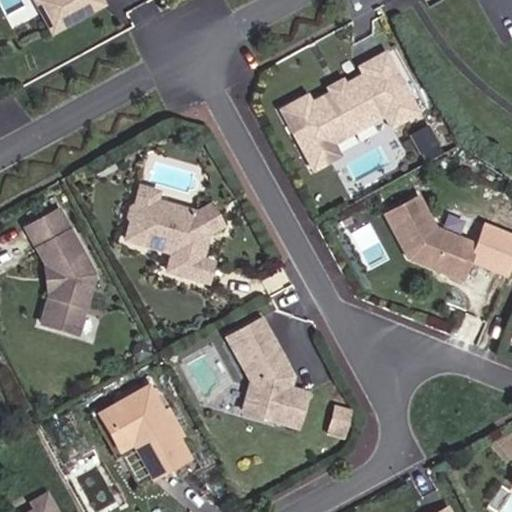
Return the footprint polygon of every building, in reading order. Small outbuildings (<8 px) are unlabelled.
[(61,2),(60,0),(31,0),(32,0),(39,14),(61,2)] [(60,0),(61,2),(39,14),(50,34),(77,20),(73,13),(76,0),(60,0)] [(103,6),(99,0),(76,0),(73,13),(77,20),(103,6)] [(329,144),(384,113),(390,125),(414,112),(383,56),(360,68),(365,76),(342,88),(331,95),(308,107),(304,99),(281,112),(312,168),(335,156),(329,144)] [(331,95),(342,88),(339,84),(328,90),(331,95)] [(436,145),(427,126),(410,136),(419,153),(436,145)] [(204,246),(208,234),(197,215),(155,202),(157,193),(140,188),(135,206),(131,208),(128,218),(130,222),(125,240),(172,253),(166,271),(203,282),(209,263),(195,259),(198,250),(204,246)] [(460,281),(474,246),(433,229),(416,197),(382,215),(406,259),(432,270),(438,267),(445,270),(443,274),(460,281)] [(221,226),(210,207),(197,215),(208,234),(221,226)] [(74,335),(92,277),(58,212),(25,229),(48,271),(52,271),(54,291),(50,291),(39,325),(74,335)] [(54,291),(52,271),(48,271),(44,272),(45,291),(50,291),(54,291)] [(290,378),(285,376),(280,366),(283,364),(259,321),(225,339),(249,382),(241,411),(294,427),(304,395),(287,389),(290,378)] [(136,362),(150,354),(142,340),(134,344),(131,355),(136,362)] [(290,378),(283,364),(280,366),(285,376),(290,378)] [(162,412),(148,386),(99,414),(118,449),(138,485),(181,461),(170,440),(176,436),(180,434),(167,410),(162,412)] [(99,414),(94,416),(114,452),(118,449),(99,414)] [(187,457),(176,436),(170,440),(181,461),(187,457)] [(54,511),(46,496),(32,504),(36,511),(33,511),(54,511)]
